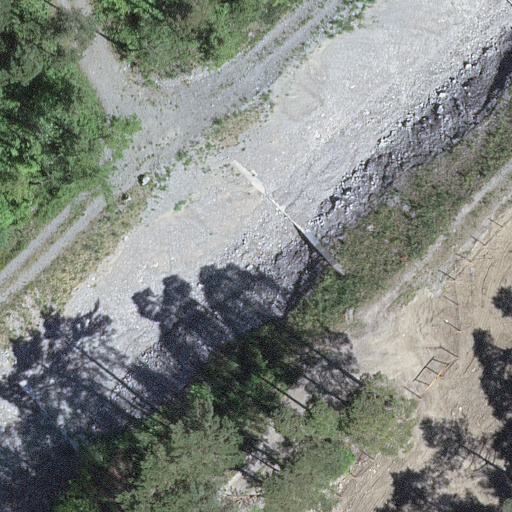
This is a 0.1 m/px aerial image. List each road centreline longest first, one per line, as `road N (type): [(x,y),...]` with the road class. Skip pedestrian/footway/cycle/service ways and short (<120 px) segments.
road 1 (track): [(0,298),(152,141),(326,0)]
road 2 (track): [(63,0),(78,36),(152,141)]
